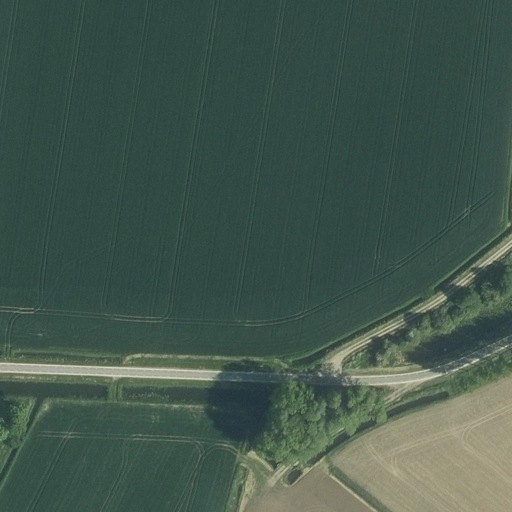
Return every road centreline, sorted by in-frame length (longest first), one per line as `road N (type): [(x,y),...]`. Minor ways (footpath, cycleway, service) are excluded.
road 1 (unclassified): [(0,368),(323,380)]
road 2 (unclassified): [(511,339),(416,377),(323,380)]
road 3 (track): [(290,463),(416,377)]
